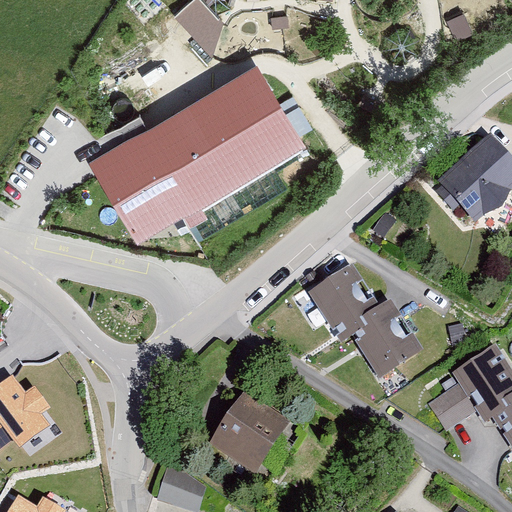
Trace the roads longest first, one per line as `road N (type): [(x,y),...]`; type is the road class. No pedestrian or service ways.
road 1 (residential): [(213,315),(511,52)]
road 2 (residential): [(213,315),(511,510)]
road 3 (residential): [(0,252),(129,370)]
road 4 (residential): [(129,370),(128,511)]
